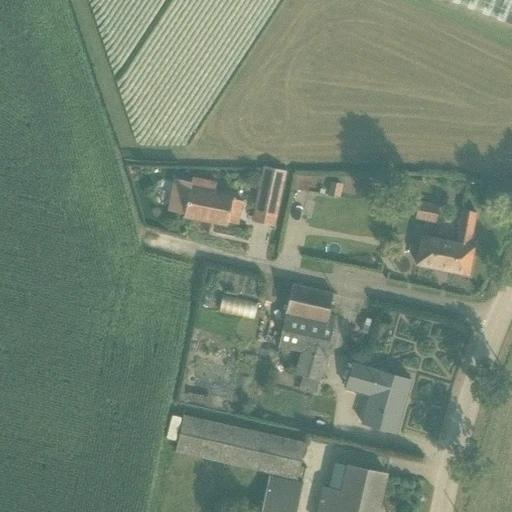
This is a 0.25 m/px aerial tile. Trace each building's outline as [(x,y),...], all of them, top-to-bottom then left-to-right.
[(511,0),(446,0),(511,27),(511,0)] [(286,181),(262,176),(252,222),(276,228),(286,181)] [(186,215),(185,220),(227,229),(228,223),(239,225),(244,202),(234,200),(234,196),(217,192),(218,184),(194,178),(193,183),(175,179),(168,211),(186,215)] [(441,204),(421,199),(417,218),(437,223),(441,204)] [(423,236),(416,267),(472,279),(479,248),(472,246),(479,211),(463,208),(456,243),(423,236)] [(206,312),(243,314),(245,282),(208,280),(206,312)] [(325,315),(330,295),(293,286),(279,346),(304,352),(299,374),(304,375),(301,387),(317,391),(334,317),(325,315)] [(340,418),(400,434),(415,378),(354,363),(340,418)] [(158,412),(155,441),(165,442),(168,413),(158,412)] [(288,511),(301,441),(186,421),(180,454),(267,470),(259,511),(288,511)] [(318,511),(383,511),(391,474),(329,461),(318,511)]
